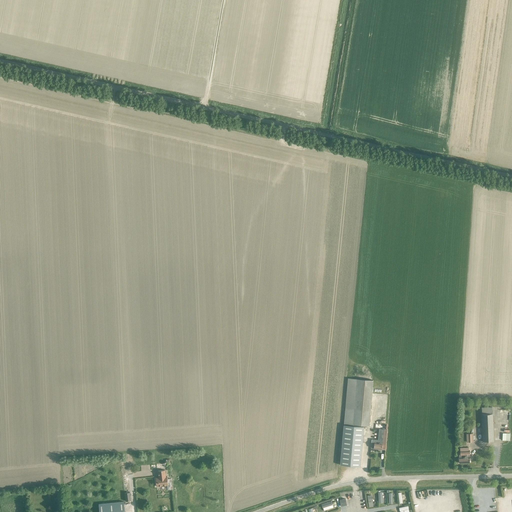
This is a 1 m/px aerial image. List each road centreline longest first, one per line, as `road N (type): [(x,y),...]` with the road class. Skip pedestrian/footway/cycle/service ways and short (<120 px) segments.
road 1 (track): [(511,176),(0,60)]
road 2 (unclassified): [(261,511),(354,482),(511,475)]
